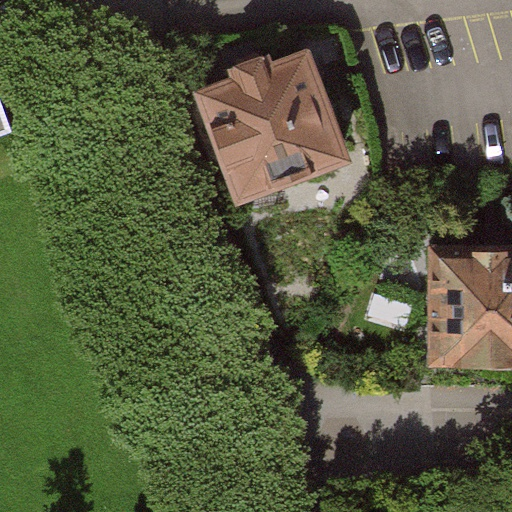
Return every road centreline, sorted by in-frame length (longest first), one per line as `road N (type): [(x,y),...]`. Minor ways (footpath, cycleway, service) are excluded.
road 1 (residential): [(42,0),(246,511)]
road 2 (residential): [(315,485),(435,437),(511,438)]
